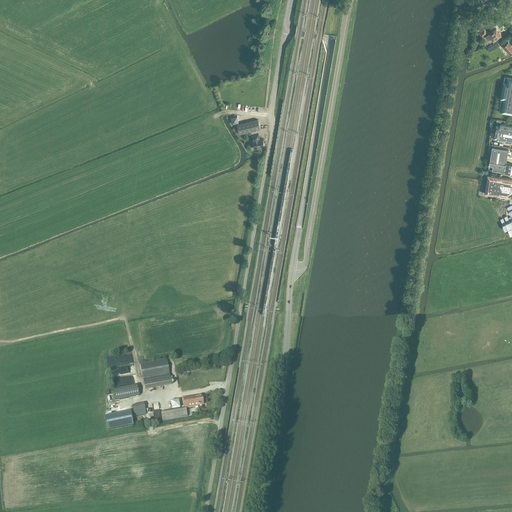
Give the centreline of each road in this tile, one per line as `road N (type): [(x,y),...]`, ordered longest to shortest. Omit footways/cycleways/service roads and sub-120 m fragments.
road 1 (unclassified): [(205,511),(288,27)]
road 2 (unclassified): [(292,269),(305,261),(348,0)]
road 3 (tertiary): [(292,269),(330,42),(288,27)]
road 4 (tertiary): [(259,511),(292,269)]
road 5 (track): [(151,432),(121,317),(0,341)]
road 6 (track): [(0,468),(220,423)]
